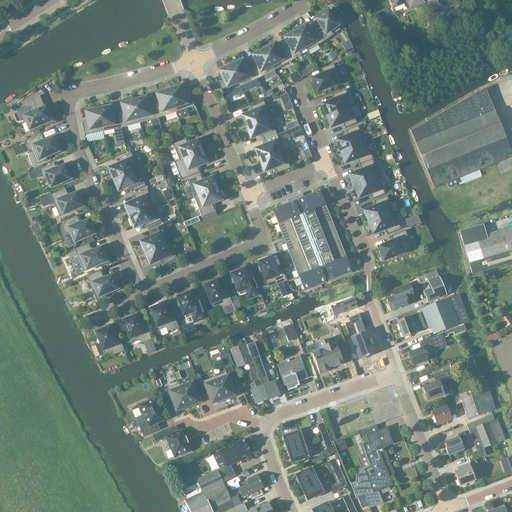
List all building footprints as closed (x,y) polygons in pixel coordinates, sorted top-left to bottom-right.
[(429,0),(435,13),(447,8),(443,0),(389,0),(393,8),(407,2),(410,9),(418,6),(417,4),(426,0),(429,0)] [(316,31),(323,42),(333,35),(330,31),(338,25),(327,10),(327,11),(324,13),(323,12),(315,18),(321,27),(316,31)] [(459,13),(448,17),(453,29),(464,25),(459,13)] [(295,32),(304,47),(307,52),(323,42),(316,31),(311,34),(305,25),(298,29),(299,30),(296,32),(295,32)] [(298,51),(304,47),(295,32),(292,34),(291,33),(284,37),(290,47),(285,50),(291,61),(301,55),(298,51)] [(264,50),(263,50),(272,66),(275,70),(281,67),(291,61),(285,50),(284,51),(279,53),(274,43),(267,47),(267,48),(264,50)] [(275,70),(272,66),(263,50),(260,52),(259,51),(252,55),(257,65),(252,68),(257,79),(275,70)] [(257,79),(252,68),(246,70),(242,60),(234,64),(235,65),(231,66),(241,88),(257,79)] [(323,75),(312,79),(317,92),(341,83),(336,70),(335,70),(333,64),(321,69),(323,75)] [(223,95),(241,88),(231,66),(230,66),(231,67),(227,68),(226,67),(219,70),(224,81),(218,83),(223,95)] [(168,91),(176,113),(194,107),(189,95),(183,96),(180,86),(172,88),(173,90),(169,91),(168,91)] [(410,132),(415,144),(426,171),(434,189),(446,184),(448,188),(458,184),(457,180),(511,157),(511,155),(505,138),(494,112),(485,88),(410,132)] [(333,101),(322,105),(326,116),(326,117),(350,107),(346,97),(347,96),(345,90),(331,95),(333,101)] [(176,113),(168,91),(164,92),(164,91),(156,94),(160,104),(154,106),(158,119),(176,113)] [(283,103),(289,100),(287,94),(280,96),(283,103)] [(44,108),(39,96),(25,102),(25,103),(26,103),(28,107),(17,111),(18,113),(13,115),(16,123),(25,121),(31,133),(41,129),(40,126),(45,124),(46,126),(55,123),(51,114),(49,115),(47,112),(45,107),(44,108)] [(158,119),(154,106),(148,108),(145,97),(137,99),(138,100),(134,101),(133,101),(139,124),(158,119)] [(139,124),(133,101),(133,102),(129,103),(129,101),(121,104),(124,114),(118,116),(121,128),(139,124)] [(246,128),(269,118),(263,102),(249,107),(249,108),(250,107),(252,112),(240,117),(243,123),(244,123),(246,128)] [(98,110),(103,132),(121,128),(118,116),(112,117),(110,106),(102,108),(102,109),(98,110)] [(350,107),(326,117),(327,117),(331,128),(342,123),(344,129),(356,124),(350,107)] [(84,136),(103,132),(98,110),(94,111),(93,110),(85,111),(88,122),(82,123),(84,136)] [(281,110),(272,114),(277,128),(286,124),(281,110)] [(262,141),(276,135),(269,118),(246,128),(248,132),(247,133),(249,139),(261,135),(263,140),(262,140),(262,141)] [(289,130),(297,127),(298,126),(296,122),(287,126),(289,130)] [(346,138),(336,141),(340,152),(364,143),(357,126),(345,131),(347,137),(346,138)] [(289,130),(276,135),(278,141),(292,135),(294,139),(301,136),(297,127),(289,130)] [(24,142),(25,144),(29,154),(29,153),(32,152),(37,164),(46,160),(45,158),(59,152),(55,142),(54,143),(52,138),(44,142),(41,134),(24,142)] [(278,141),(276,135),(262,141),(263,141),(265,146),(254,151),(256,157),(258,156),(260,161),(278,154),(283,152),(278,141)] [(185,136),(171,141),(179,161),(202,152),(200,147),(202,146),(199,140),(187,145),(184,137),(185,136)] [(364,143),(340,152),(341,153),(345,163),(356,159),(359,165),(372,160),(373,160),(370,153),(369,153),(365,142),(364,143)] [(20,144),(12,147),(15,154),(23,151),(20,144)] [(179,161),(174,163),(180,180),(199,172),(198,172),(196,167),(208,162),(206,156),(204,157),(202,152),(179,161)] [(110,171),(109,172),(112,179),(111,179),(112,181),(132,172),(138,170),(131,153),(117,159),(120,164),(109,169),(110,171)] [(283,164),(278,154),(260,161),(262,166),(260,167),(262,173),(274,168),(276,173),(275,173),(276,174),(289,168),(287,162),(286,162),(286,163),(283,164)] [(359,172),(350,176),(354,186),(354,187),(378,178),(379,178),(372,160),(359,165),(361,171),(359,172)] [(66,170),(64,166),(56,169),(53,164),(39,170),(44,179),(47,178),(51,188),(70,179),(67,170),(66,170)] [(132,172),(112,181),(113,182),(116,189),(117,189),(118,191),(129,186),(131,192),(145,186),(142,180),(138,170),(132,172)] [(186,180),(194,198),(217,189),(215,184),(217,184),(214,177),(202,182),(199,175),(200,175),(200,174),(186,180)] [(378,178),(354,187),(354,188),(355,188),(359,198),(370,194),(372,199),(384,194),(378,178)] [(78,198),(76,193),(68,197),(64,189),(50,195),(60,217),(76,210),(77,212),(86,208),(82,200),(80,201),(78,198)] [(217,189),(194,198),(201,217),(215,211),(214,211),(211,204),(223,200),(220,193),(219,194),(217,189)] [(126,208),(124,208),(128,216),(127,216),(128,217),(148,209),(153,206),(146,190),(133,196),(135,201),(125,206),(126,208)] [(303,214),(324,205),(321,198),(322,198),(319,192),(303,198),(298,200),(303,214)] [(325,283),(330,281),(324,267),(319,254),(314,241),(309,227),(303,214),(298,200),(303,198),(301,195),(287,200),(289,204),(294,202),(299,215),(304,229),(310,242),(315,256),(320,269),(325,283)] [(373,208),(364,212),(368,222),(368,223),(393,213),(386,196),(373,202),(375,207),(373,208)] [(275,216),(278,224),(299,215),(294,202),(289,204),(272,210),(275,216)] [(330,219),(324,205),(303,214),(309,227),(330,219)] [(148,209),(128,217),(128,219),(129,219),(132,226),(133,226),(134,228),(145,223),(147,229),(161,223),(158,217),(153,206),(148,209)] [(393,213),(368,223),(369,224),(369,223),(373,234),(384,230),(386,235),(400,230),(398,223),(397,224),(393,213)] [(278,224),(283,237),(304,229),(299,215),(278,224)] [(74,242),(94,234),(90,225),(89,225),(88,220),(79,224),(76,217),(60,224),(65,235),(70,233),(74,242)] [(335,233),(330,219),(309,227),(314,241),(335,233)] [(511,227),(486,235),(483,225),(459,231),(472,275),(511,263),(511,227)] [(144,254),(164,246),(159,235),(165,233),(162,227),(149,232),(151,238),(140,242),(141,245),(140,245),(143,252),(143,253),(144,254)] [(283,237),(288,251),(310,242),(304,229),(283,237)] [(390,243),(378,248),(384,261),(410,250),(405,238),(407,237),(405,231),(390,236),(393,242),(390,243)] [(340,246),(335,233),(314,241),(319,254),(340,246)] [(288,251),(294,264),(315,256),(310,242),(288,251)] [(169,243),(164,246),(144,254),(144,256),(145,256),(148,263),(149,262),(150,265),(161,260),(163,265),(176,260),(169,243)] [(77,258),(70,261),(76,273),(83,270),(83,271),(99,264),(101,267),(109,263),(105,255),(103,256),(102,252),(101,253),(99,248),(91,252),(88,244),(74,250),(77,258)] [(346,259),(340,246),(319,254),(324,267),(346,259)] [(294,264),(299,277),(320,269),(315,256),(294,264)] [(276,285),(286,281),(281,268),(276,271),(271,258),(267,260),(266,257),(258,262),(258,263),(260,266),(258,267),(259,273),(262,272),(267,285),(274,281),(276,284),(276,285)] [(348,266),(346,259),(324,267),(330,281),(351,273),(349,266),(348,266)] [(292,263),(282,266),(285,275),(295,272),(292,263)] [(249,297),(259,293),(254,280),(249,282),(244,270),(240,271),(239,269),(230,272),(232,278),(231,279),(232,285),(235,284),(240,296),(247,293),(249,296),(249,297)] [(304,291),(325,283),(320,269),(299,277),(302,285),(304,291)] [(93,291),(97,301),(105,297),(104,295),(118,289),(114,280),(113,280),(111,275),(103,279),(100,272),(86,278),(92,292),(93,291)] [(446,296),(438,277),(420,284),(428,303),(446,296)] [(232,304),(227,292),(222,294),(217,281),(213,283),(211,281),(204,285),(204,286),(213,308),(220,305),(222,308),(232,304)] [(394,296),(388,299),(390,304),(388,305),(391,311),(392,311),(393,311),(409,305),(406,299),(414,297),(409,284),(392,291),(394,296)] [(195,320),(205,316),(200,303),(194,306),(189,293),(186,295),(185,292),(176,296),(178,301),(177,302),(178,308),(181,307),(186,319),(193,316),(195,319),(195,320)] [(354,299),(332,307),(335,316),(358,308),(354,299)] [(423,314),(427,325),(431,336),(458,326),(448,299),(421,310),(423,314)] [(168,332),(178,328),(173,315),(167,317),(162,305),(159,306),(157,304),(149,309),(150,310),(151,313),(150,314),(151,319),(154,319),(158,331),(166,328),(168,331),(168,332)] [(357,323),(361,321),(359,314),(348,318),(350,325),(351,325),(357,323)] [(419,314),(397,322),(403,338),(415,333),(414,331),(424,327),(423,326),(427,325),(423,314),(420,316),(419,314)] [(141,343),(151,339),(146,327),(140,329),(135,316),(132,318),(131,315),(122,319),(131,343),(139,340),(141,343)] [(293,323),(282,327),(283,330),(287,342),(298,339),(293,323)] [(355,336),(347,339),(355,361),(371,355),(367,343),(363,333),(361,334),(357,323),(351,325),(355,336)] [(124,351),(119,338),(113,341),(108,328),(104,330),(103,327),(95,332),(96,333),(104,354),(112,351),(113,354),(114,355),(124,351)] [(420,342),(422,348),(409,353),(411,358),(409,359),(412,365),(414,365),(414,366),(428,361),(426,355),(433,352),(433,351),(446,346),(441,334),(420,342)] [(322,350),(312,354),(314,359),(313,360),(314,362),(315,362),(315,363),(316,365),(320,374),(328,371),(327,368),(333,366),(334,367),(343,364),(336,345),(335,342),(329,344),(328,339),(319,343),(322,350)] [(236,369),(252,363),(245,343),(237,346),(229,349),(236,369)] [(298,382),(307,379),(301,365),(302,365),(299,357),(287,361),(288,362),(277,366),(285,385),(288,391),(296,388),(296,387),(299,386),(298,382)] [(255,368),(267,400),(279,396),(274,382),(268,385),(265,377),(266,377),(262,365),(255,368)] [(225,373),(214,377),(224,401),(230,399),(229,397),(234,395),(230,385),(237,383),(231,366),(224,369),(225,373)] [(255,404),(267,400),(255,368),(249,370),(253,381),(254,381),(256,389),(250,391),(255,404)] [(435,383),(422,388),(424,394),(423,395),(425,399),(426,399),(427,401),(442,395),(444,401),(453,398),(448,385),(456,382),(451,369),(433,376),(435,383)] [(181,388),(188,408),(194,406),(193,405),(198,403),(195,392),(200,390),(198,383),(195,376),(188,378),(190,384),(181,388)] [(214,377),(198,383),(200,390),(202,396),(208,394),(212,404),(217,402),(218,404),(224,401),(214,377)] [(179,384),(162,390),(166,403),(172,401),(176,411),(181,409),(182,411),(188,408),(181,388),(179,384)] [(486,409),(479,389),(459,395),(467,420),(487,413),(486,409)] [(139,427),(143,437),(159,430),(157,424),(164,421),(155,400),(146,404),(145,401),(137,405),(141,415),(144,414),(147,423),(139,427)] [(450,416),(456,414),(452,405),(446,407),(431,412),(436,426),(451,420),(450,416)] [(493,415),(466,425),(476,452),(501,442),(493,420),(494,420),(493,415)] [(322,439),(328,437),(323,424),(318,426),(322,439)] [(361,486),(352,490),(355,498),(364,494),(369,509),(382,504),(378,494),(376,495),(375,492),(391,486),(388,476),(393,474),(383,447),(391,444),(386,429),(378,431),(376,426),(358,433),(361,440),(367,437),(369,443),(363,445),(372,468),(365,470),(364,471),(363,472),(362,473),(362,474),(361,475),(361,476),(361,477),(360,478),(360,479),(360,480),(360,482),(360,483),(360,485),(361,486)] [(167,429),(152,436),(155,443),(166,438),(174,458),(190,451),(187,444),(187,443),(185,438),(184,438),(181,431),(170,435),(167,429)] [(283,437),(287,450),(304,445),(300,432),(283,437)] [(461,443),(466,441),(463,432),(457,435),(458,437),(443,443),(448,456),(464,450),(461,443)] [(337,439),(339,446),(358,440),(356,433),(337,439)] [(332,446),(328,437),(322,439),(327,450),(320,452),(322,458),(328,456),(328,455),(336,452),(334,446),(332,446)] [(227,448),(220,451),(227,466),(241,460),(239,457),(247,454),(246,453),(247,452),(244,446),(243,447),(241,441),(234,445),(233,442),(226,445),(227,448)] [(304,445),(287,450),(291,463),(308,457),(304,445)] [(458,471),(454,473),(459,486),(481,478),(478,471),(475,462),(475,463),(474,461),(485,456),(483,450),(467,456),(470,464),(457,469),(458,471)] [(321,465),(326,476),(339,470),(334,459),(321,465)] [(301,488),(317,481),(311,469),(296,476),(301,488)] [(216,470),(195,480),(201,492),(222,482),(216,470)] [(347,486),(339,470),(326,476),(334,473),(339,484),(330,488),(332,493),(347,486)] [(243,488),(238,490),(242,498),(247,495),(262,488),(262,487),(264,486),(264,485),(262,482),(261,481),(259,482),(256,476),(250,478),(251,480),(241,484),(243,488)] [(323,493),(317,481),(301,488),(307,500),(323,493)] [(202,492),(184,501),(189,511),(225,511),(241,505),(236,496),(230,499),(222,483),(203,493),(202,492)] [(348,495),(342,498),(348,508),(353,506),(348,495)] [(365,498),(358,501),(362,510),(369,507),(365,498)] [(273,511),(273,510),(271,510),(268,503),(255,509),(254,507),(246,511),(273,511)] [(312,511),(331,511),(328,503),(312,511)]
